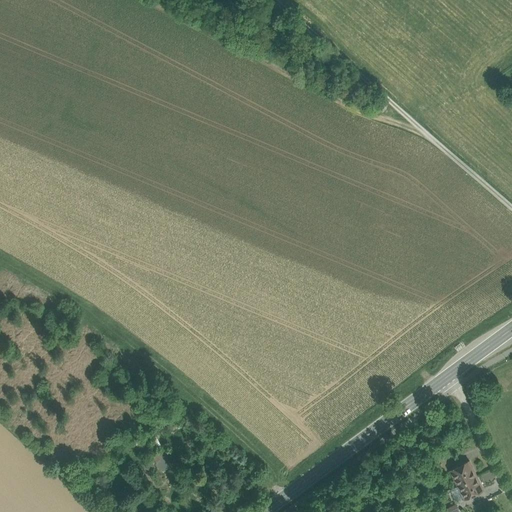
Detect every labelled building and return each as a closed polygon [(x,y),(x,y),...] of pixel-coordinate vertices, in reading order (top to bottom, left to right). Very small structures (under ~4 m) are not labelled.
[(152,452),(160,470),(172,464),(164,447),(152,452)] [(469,461),(450,470),(457,485),(476,475),(469,461)] [(476,475),(457,485),(458,485),(450,489),(454,498),(457,499),(463,496),(465,499),(483,490),(476,475)] [(413,495),(403,500),(406,506),(408,505),(416,500),(413,495)] [(416,500),(408,505),(411,511),(420,507),(416,500)]
